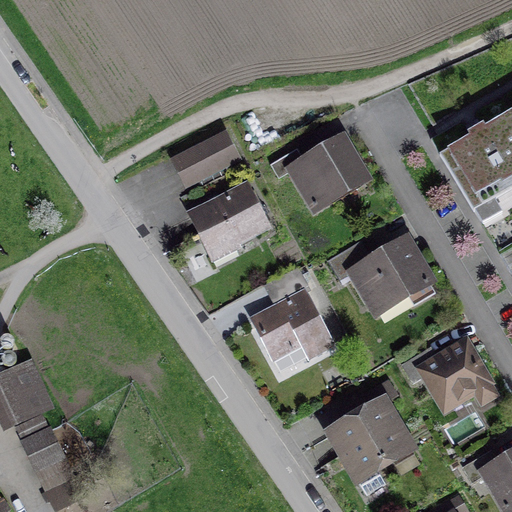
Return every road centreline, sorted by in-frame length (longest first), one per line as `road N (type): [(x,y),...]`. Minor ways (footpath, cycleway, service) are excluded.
road 1 (residential): [(312,511),(86,185)]
road 2 (residential): [(373,89),(229,107),(86,185)]
road 3 (residential): [(511,369),(384,155)]
road 4 (residential): [(86,185),(0,56)]
road 5 (track): [(373,89),(511,27)]
